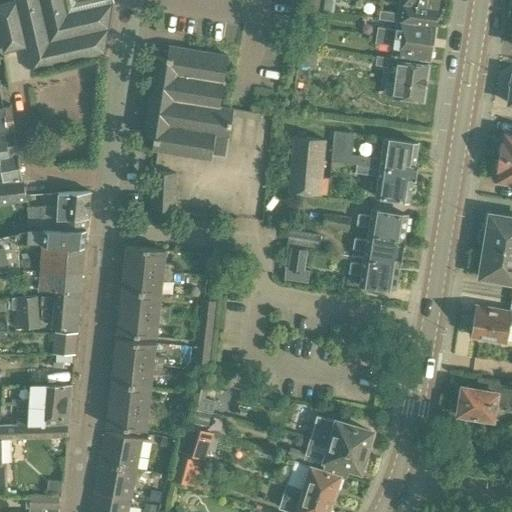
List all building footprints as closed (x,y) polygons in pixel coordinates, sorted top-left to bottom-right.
[(15,0),(16,2),(0,5),(0,38),(3,52),(25,47),(31,70),(103,54),(111,0),(15,0)] [(319,0),(307,0),(306,8),(318,10),(319,0)] [(437,0),(399,0),(399,4),(437,9),(437,0)] [(399,4),(398,12),(379,10),(378,18),(397,21),(434,26),(437,9),(399,4)] [(318,10),(306,8),(304,24),(315,26),(318,10)] [(434,26),(397,21),(396,29),(377,26),(376,35),(432,43),(434,26)] [(315,26),(304,24),(301,44),(312,45),(315,26)] [(432,43),(376,35),(374,43),(393,46),(392,55),(429,60),(432,43)] [(229,134),(233,109),(219,106),(222,87),(228,55),(181,47),(168,45),(166,58),(152,56),(139,135),(153,137),(151,149),(157,150),(211,159),(215,131),(229,134)] [(316,68),(317,49),(304,48),(302,66),(316,68)] [(423,101),(429,63),(376,55),(375,65),(387,67),(388,63),(397,64),(392,97),(423,101)] [(0,133),(13,131),(10,106),(0,107),(0,133)] [(14,131),(13,131),(0,133),(0,182),(22,180),(14,131)] [(383,138),(380,158),(351,154),(354,133),(333,131),(332,141),(330,161),(336,162),(416,172),(417,166),(414,166),(417,143),(383,138)] [(511,132),(501,131),(499,143),(497,145),(496,150),(498,153),(497,155),(511,157),(511,132)] [(329,177),(321,176),(325,140),(297,136),(293,136),(286,191),(294,192),(327,196),(329,177)] [(495,169),(494,180),(493,183),(511,186),(511,157),(497,155),(497,159),(494,160),(493,166),(495,169)] [(336,162),(356,165),(355,173),(378,175),(376,197),(409,201),(412,179),(415,179),(416,172),(336,162)] [(175,210),(176,173),(154,172),(151,172),(149,210),(175,210)] [(22,180),(0,182),(0,204),(26,201),(25,194),(22,180)] [(31,194),(25,194),(26,201),(29,219),(43,218),(48,218),(88,215),(90,191),(57,193),(56,208),(32,208),(31,194)] [(371,209),(370,216),(358,214),(356,225),(369,226),(368,232),(403,238),(407,215),(371,209)] [(349,229),(351,218),(325,213),(323,224),(323,226),(349,231),(349,229)] [(511,217),(490,214),(487,230),(484,233),(483,240),(485,243),(485,245),(511,249),(511,217)] [(48,218),(47,230),(46,244),(58,246),(84,245),(87,218),(88,215),(48,218)] [(27,222),(12,225),(13,232),(28,230),(27,222)] [(0,273),(18,270),(17,244),(41,244),(41,243),(46,244),(47,230),(30,230),(16,234),(0,237),(0,273)] [(307,250),(318,252),(320,238),(289,232),(287,246),(292,247),(307,250)] [(368,232),(367,239),(354,237),(352,249),(365,251),(364,257),(401,263),(405,239),(403,239),(403,238),(368,232)] [(41,243),(41,244),(39,260),(35,259),(35,261),(23,261),(23,266),(39,266),(39,270),(81,272),(83,253),(84,245),(58,246),(46,244),(41,243)] [(126,245),(121,289),(160,293),(162,281),(172,282),(174,263),(164,262),(165,249),(126,245)] [(511,249),(485,245),(484,248),(481,250),(480,258),(482,261),(480,277),(511,282),(511,249)] [(292,247),(288,268),(304,270),(307,250),(292,247)] [(401,263),(364,257),(351,255),(348,273),(361,275),(360,282),(395,288),(399,264),(400,264),(401,263)] [(39,270),(39,266),(23,266),(23,280),(39,279),(38,289),(54,290),(79,291),(81,272),(39,270)] [(307,282),(309,271),(304,270),(288,268),(285,267),(284,279),(307,282)] [(121,289),(119,310),(116,332),(155,337),(157,323),(167,325),(169,306),(159,305),(160,293),(121,289)] [(79,291),(54,290),(54,297),(40,296),(41,307),(78,309),(79,291)] [(208,363),(215,300),(204,299),(201,299),(194,361),(197,362),(208,363)] [(39,301),(17,302),(20,334),(42,333),(39,301)] [(511,303),(509,312),(475,306),(473,320),(470,322),(469,329),(471,332),(471,335),(506,341),(509,324),(511,324),(511,303)] [(78,309),(41,307),(41,317),(52,318),(51,327),(76,328),(78,309)] [(75,354),(77,332),(54,332),(52,354),(75,354)] [(116,338),(111,382),(150,386),(151,373),(161,374),(163,356),(153,355),(155,342),(116,338)] [(111,382),(109,403),(106,425),(145,430),(146,416),(157,417),(159,399),(148,398),(150,386),(111,382)] [(496,393),(462,386),(462,390),(460,391),(461,393),(460,397),(459,398),(460,400),(457,402),(456,408),(458,411),(458,413),(492,419),(495,404),(505,406),(504,411),(511,411),(511,386),(509,386),(510,385),(498,383),(496,393)] [(17,400),(17,409),(27,410),(28,408),(69,407),(71,384),(29,384),(28,400),(17,400)] [(189,411),(211,415),(212,413),(214,403),(205,402),(207,392),(193,389),(189,411)] [(67,423),(69,407),(28,408),(27,410),(27,418),(15,418),(16,424),(0,423),(0,437),(1,438),(25,438),(66,437),(67,423)] [(186,424),(207,429),(209,417),(189,412),(186,424)] [(366,451),(372,431),(316,415),(309,438),(316,440),(329,444),(330,440),(366,451)] [(205,459),(214,434),(187,425),(179,450),(205,459)] [(105,431),(99,462),(136,468),(142,438),(105,431)] [(168,447),(169,438),(162,436),(160,446),(168,447)] [(360,471),(366,451),(330,440),(329,444),(316,440),(311,454),(305,452),(303,460),(348,474),(350,468),(360,471)] [(199,463),(177,457),(173,471),(170,482),(193,488),(199,463)] [(281,474),(278,482),(287,485),(288,483),(333,497),(339,476),(346,478),(348,474),(303,460),(298,477),(291,474),(290,476),(281,474)] [(99,462),(94,490),(130,498),(136,468),(99,462)] [(287,485),(278,482),(277,484),(287,487),(281,508),(294,511),(327,511),(333,497),(288,483),(287,485)] [(127,511),(130,498),(94,490),(89,511),(127,511)] [(159,501),(161,491),(150,490),(149,499),(159,501)] [(58,510),(59,495),(29,494),(29,509),(58,510)] [(146,511),(154,511),(156,505),(145,503),(144,511),(146,511)]
